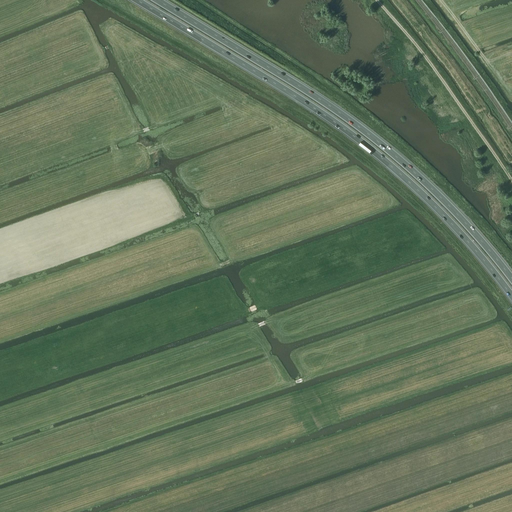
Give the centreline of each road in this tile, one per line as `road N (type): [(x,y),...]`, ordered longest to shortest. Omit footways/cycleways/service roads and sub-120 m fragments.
road 1 (trunk): [(135,0),(373,152),(444,216),(511,298)]
road 2 (trunk): [(511,279),(450,206),(372,137),(156,0)]
road 3 (track): [(511,181),(425,55),(375,0)]
